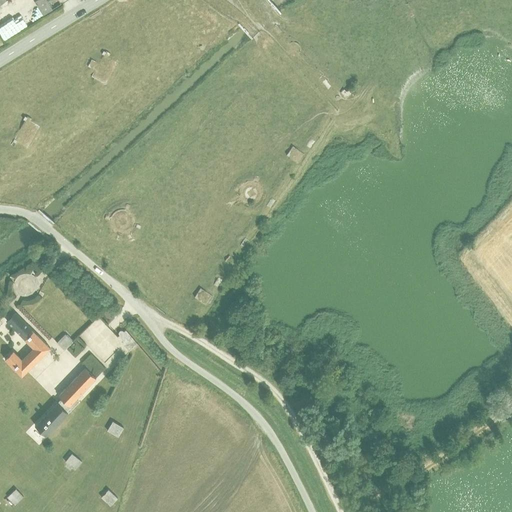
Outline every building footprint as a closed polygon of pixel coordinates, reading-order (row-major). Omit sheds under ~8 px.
[(46,0),(37,0),(35,1),(44,15),(53,9),(46,0)] [(10,19),(0,22),(0,30),(2,36),(15,31),(10,19)] [(102,63),(90,58),(86,67),(94,71),(91,77),(107,85),(118,62),(109,58),(111,54),(104,51),(103,54),(105,56),(102,63)] [(345,88),(340,91),(345,97),(352,92),(349,89),(347,91),(345,88)] [(27,115),(11,144),(26,152),(40,126),(31,120),(32,118),(27,115)] [(287,154),(298,161),(304,152),(293,145),(287,154)] [(250,210),(256,209),(261,207),(265,203),(267,198),(268,192),(266,187),(264,182),(259,179),(254,177),(249,177),(243,178),(239,182),(236,186),(235,191),(235,197),(237,202),(240,206),(245,208),(250,210)] [(272,197),(267,204),(271,207),(276,199),(272,197)] [(144,215),(141,209),(136,204),(129,201),(122,201),(116,202),(110,206),(106,210),(103,216),(103,223),(104,229),(107,235),(113,240),(120,243),(127,243),(134,241),(140,236),(144,230),(145,223),(144,215)] [(245,237),(240,244),(244,246),(249,239),(245,237)] [(79,268),(74,273),(81,280),(86,275),(79,268)] [(219,276),(214,283),(217,286),(222,278),(219,276)] [(201,287),(195,296),(206,304),(212,294),(201,287)] [(51,347),(16,311),(6,320),(33,348),(22,359),(14,350),(5,359),(22,376),(51,347)] [(120,334),(118,336),(130,350),(138,343),(126,329),(124,331),(123,330),(122,329),(121,329),(119,330),(119,332),(119,333),(120,334)] [(66,334),(57,342),(65,350),(73,341),(66,334)] [(62,397),(36,424),(47,435),(69,412),(68,411),(78,400),(76,398),(96,378),(85,367),(59,394),(62,397)] [(28,390),(39,381),(34,374),(23,383),(28,390)] [(113,421),(108,430),(119,437),(124,427),(113,421)] [(72,453),(66,461),(76,469),(82,461),(72,453)] [(16,489),(8,497),(16,505),(24,496),(16,489)] [(109,489),(102,497),(111,506),(118,498),(109,489)]
